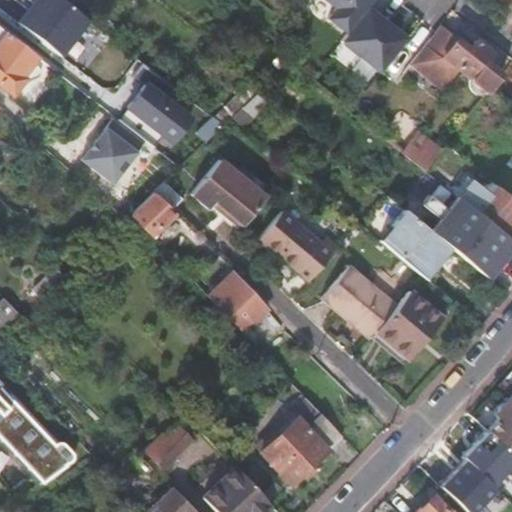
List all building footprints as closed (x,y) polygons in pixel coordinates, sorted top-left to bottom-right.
[(86,20),(61,0),(29,0),(33,3),(19,21),(59,53),(86,20)] [(323,0),(335,10),(327,18),(344,32),(365,7),(370,0),(323,0)] [(406,39),(365,7),(344,32),(339,40),(380,74),(406,39)] [(440,26),(410,64),(426,77),(427,75),(438,83),(445,83),(456,68),(470,79),(469,81),(469,83),(469,85),(469,87),(470,89),(471,91),(472,92),(473,94),(475,95),(477,95),(479,96),(481,96),(483,95),(485,95),(487,94),(487,93),(502,75),(484,61),(492,52),(476,39),(472,45),(469,49),(464,45),(467,41),(461,36),(458,40),(455,38),(440,26)] [(19,74),(34,54),(29,50),(0,27),(0,85),(9,93),(22,77),(19,74)] [(176,88),(141,62),(132,75),(144,84),(127,105),(134,111),(124,124),(145,140),(152,146),(162,133),(170,140),(188,117),(167,100),(176,88)] [(255,75),(212,117),(222,125),(231,117),(259,89),(265,83),(255,75)] [(145,140),(124,124),(115,116),(80,160),(111,184),(145,140)] [(420,130),(402,153),(425,172),(444,149),(420,130)] [(220,210),(240,226),(266,194),(236,170),(219,157),(191,191),(209,205),(212,201),(222,208),(220,210)] [(236,170),(266,194),(272,187),(242,163),(236,170)] [(499,230),(507,236),(511,230),(511,199),(500,190),(493,199),(479,188),(467,205),(499,230)] [(174,211),(153,192),(130,214),(150,235),(153,239),(162,230),(159,226),(163,222),(174,211)] [(125,219),(113,209),(101,222),(111,232),(125,219)] [(328,258),(332,253),(281,210),(255,240),(271,253),(273,251),(309,280),(317,271),(328,258)] [(425,278),(449,247),(423,225),(405,210),(392,226),(396,230),(384,245),(421,276),(425,278)] [(449,247),(455,252),(464,241),(432,214),(423,225),(449,247)] [(471,264),(498,287),(511,268),(511,240),(507,236),(499,230),(471,264)] [(180,266),(195,281),(203,273),(188,258),(180,266)] [(348,265),(343,271),(391,311),(397,305),(348,265)] [(59,282),(64,277),(54,267),(41,280),(51,290),(59,282)] [(207,294),(216,303),(239,280),(230,271),(207,294)] [(391,311),(343,271),(333,284),(380,324),(391,311)] [(32,289),(41,299),(51,290),(41,280),(32,289)] [(216,303),(243,332),(268,308),(239,280),(216,303)] [(380,324),(333,284),(322,297),(369,337),(370,336),(375,331),(380,324)] [(397,305),(391,311),(380,324),(375,331),(408,359),(442,319),(409,291),(405,295),(397,305)] [(0,337),(21,317),(3,299),(0,302),(0,337)] [(375,331),(370,336),(404,365),(408,359),(375,331)] [(486,429),(511,452),(511,393),(507,400),(495,412),(494,413),(497,416),(486,429)] [(292,484),(343,435),(321,412),(306,426),(297,417),(261,452),(292,484)] [(186,422),(156,451),(169,465),(199,437),(186,422)] [(216,511),(275,511),(277,511),(240,472),(209,504),(216,511)] [(161,510),(178,493),(175,490),(157,506),(161,510)] [(158,511),(196,511),(178,493),(161,510),(158,511)] [(449,511),(432,495),(415,511),(449,511)]
